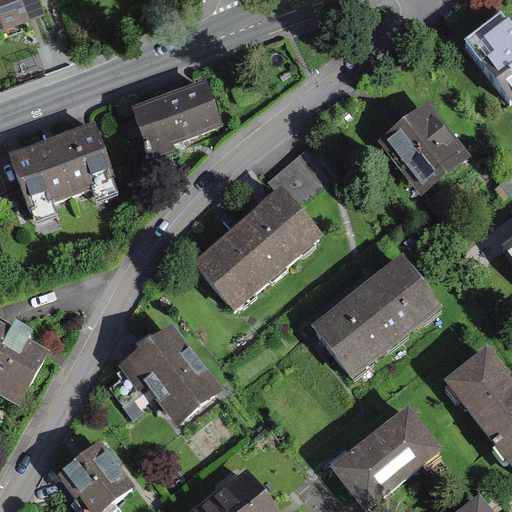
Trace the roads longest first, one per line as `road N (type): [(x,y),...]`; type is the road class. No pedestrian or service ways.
road 1 (residential): [(7,511),(152,258),(224,172),(405,33),(419,0)]
road 2 (tertiary): [(0,112),(242,20)]
